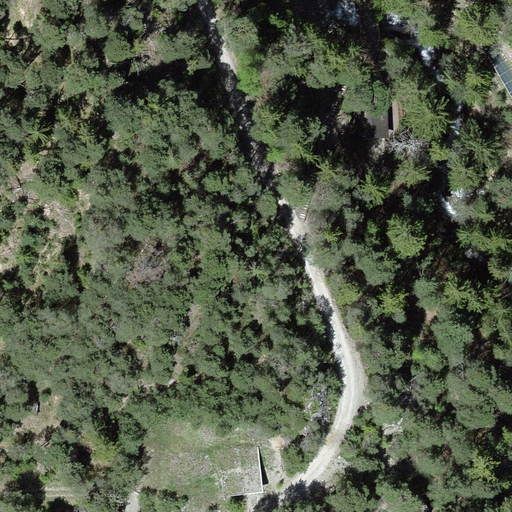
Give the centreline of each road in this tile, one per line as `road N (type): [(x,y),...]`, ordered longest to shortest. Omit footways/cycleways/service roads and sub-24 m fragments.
road 1 (track): [(275,511),(312,485),(345,434),(351,398),(297,216)]
road 2 (track): [(297,216),(261,149),(211,0)]
road 3 (track): [(366,0),(367,52),(391,122),(385,163)]
